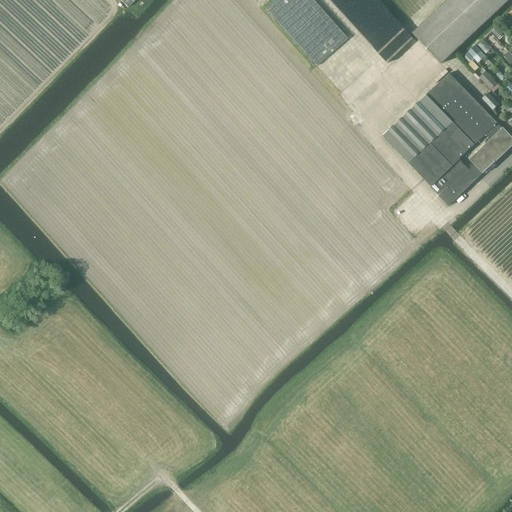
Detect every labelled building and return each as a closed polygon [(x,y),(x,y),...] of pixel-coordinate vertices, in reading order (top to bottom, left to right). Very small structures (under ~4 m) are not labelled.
[(274,0),(265,8),(317,66),(348,38),(313,0),(274,0)] [(447,0),(412,34),(441,64),(508,0),(447,0)] [(496,27),(492,32),(497,38),(502,33),(496,27)] [(480,77),(493,93),(499,87),(486,72),(480,77)] [(425,182),(448,206),(511,144),(511,138),(501,126),(497,123),(449,73),(382,136),(425,182)] [(482,99),(492,110),(498,104),(488,93),(482,99)]
